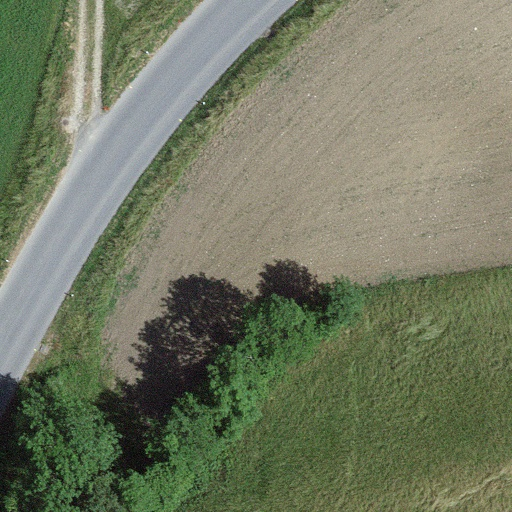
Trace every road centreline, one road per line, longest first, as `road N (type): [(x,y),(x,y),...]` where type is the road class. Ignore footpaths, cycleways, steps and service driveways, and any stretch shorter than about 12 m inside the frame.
road 1 (tertiary): [(0,367),(89,214),(177,88),(266,0)]
road 2 (track): [(89,214),(94,0)]
